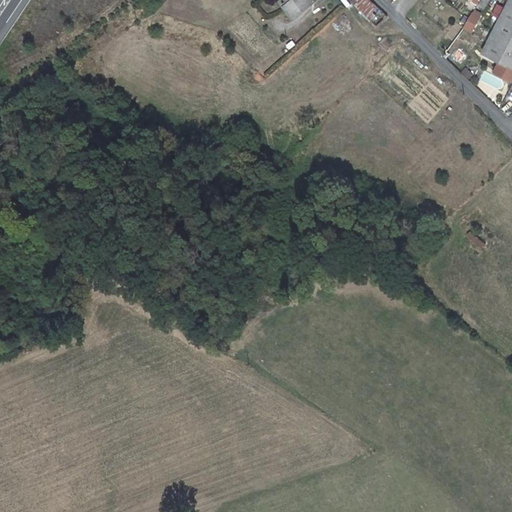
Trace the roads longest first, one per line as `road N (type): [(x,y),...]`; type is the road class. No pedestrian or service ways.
road 1 (track): [(87,191),(87,225),(53,326),(0,352)]
road 2 (unclassified): [(375,0),(511,131)]
